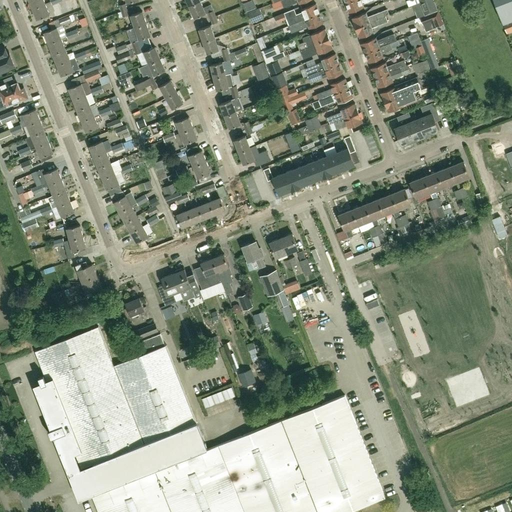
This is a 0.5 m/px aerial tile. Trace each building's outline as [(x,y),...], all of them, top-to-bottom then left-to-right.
[(29,0),(33,9),(46,4),(44,0),(29,0)] [(352,0),(346,3),(350,12),(364,7),(363,4),(368,2),(374,0),(373,0),(352,0)] [(438,10),(433,0),(430,0),(421,3),(425,15),(438,10)] [(511,0),(495,0),(507,32),(511,30),(511,0)] [(201,1),(190,6),(195,18),(206,13),(209,13),(213,24),(218,22),(214,11),(211,4),(204,8),(201,1)] [(286,19),(289,26),(320,14),(316,3),(302,9),(303,12),(296,14),(294,9),(275,17),(277,23),(286,19)] [(46,4),(33,9),(37,20),(50,15),(46,4)] [(417,7),(408,10),(409,15),(419,12),(417,7)] [(264,18),(260,8),(248,13),(252,23),(264,18)] [(388,9),(368,17),(367,12),(353,18),(354,21),(356,28),(386,17),(386,16),(390,15),(388,9)] [(438,10),(425,15),(420,17),(423,25),(434,21),(438,31),(445,28),(438,10)] [(147,23),(143,11),(131,15),(135,27),(147,23)] [(320,14),(289,26),(291,33),(309,26),(310,28),(324,23),(320,14)] [(70,15),(59,19),(62,26),(63,25),(72,22),(70,15)] [(386,17),(356,28),(359,34),(361,37),(375,32),(373,28),(388,22),(386,17)] [(156,22),(158,30),(166,28),(164,21),(156,22)] [(151,36),(147,23),(135,27),(140,40),(151,36)] [(57,27),(44,33),(49,44),(62,38),(67,36),(66,33),(63,25),(62,26),(57,28),(57,27)] [(199,29),(204,41),(215,37),(211,25),(199,29)] [(305,38),(306,41),(298,45),(300,49),(330,39),(327,32),(325,28),(312,34),(312,35),(305,38)] [(159,37),(162,48),(172,45),(169,34),(159,37)] [(376,38),(362,43),(366,53),(380,48),(391,44),(391,43),(397,41),(394,34),(377,40),(376,38)] [(255,44),(260,42),(258,35),(252,37),(255,44)] [(215,37),(204,41),(208,54),(219,50),(215,37)] [(62,38),(49,44),(53,54),(66,49),(62,38)] [(427,56),(434,53),(428,38),(421,41),(423,45),(427,56)] [(319,52),(319,54),(333,48),(332,45),(332,44),(330,39),(300,49),(296,51),(296,52),(298,57),(302,55),(303,58),(319,52)] [(380,48),(366,53),(370,62),(384,57),(383,54),(387,52),(387,51),(392,49),(392,47),(398,45),(397,41),(391,43),(391,44),(380,48)] [(132,43),(127,45),(126,44),(117,47),(119,54),(129,50),(135,49),(132,43)] [(5,45),(0,46),(0,72),(15,66),(9,52),(7,52),(5,45)] [(412,45),(401,50),(403,55),(415,51),(412,45)] [(420,59),(427,56),(423,45),(416,48),(420,59)] [(96,50),(95,47),(75,55),(76,58),(96,50)] [(144,66),(161,59),(155,47),(144,52),(144,51),(137,54),(142,66),(144,66)] [(246,47),(235,52),(229,54),(223,56),(225,61),(231,59),(231,60),(237,58),(248,54),(246,47)] [(267,63),(286,56),(284,51),(273,55),(270,47),(262,51),(267,63)] [(66,49),(53,54),(57,65),(70,60),(66,49)] [(129,50),(129,51),(116,56),(119,63),(132,58),(131,56),(137,54),(135,49),(129,50)] [(96,50),(76,58),(77,61),(97,53),(96,50)] [(309,76),(340,64),(336,53),(322,59),(323,62),(306,68),(309,76)] [(144,66),(140,68),(144,77),(148,75),(149,78),(153,76),(155,75),(165,71),(166,70),(161,59),(144,66)] [(418,63),(421,72),(430,69),(427,59),(418,63)] [(70,60),(57,65),(62,76),(75,71),(70,60)] [(100,60),(91,63),(82,67),(84,74),(103,67),(100,60)] [(211,65),(214,77),(226,75),(231,73),(233,73),(231,60),(211,65)] [(267,65),(271,74),(282,70),(278,60),(267,65)] [(402,61),(392,65),(387,67),(386,62),(372,68),(376,78),(400,68),(404,66),(405,66),(407,65),(405,60),(402,61)] [(449,63),(452,69),(460,66),(457,60),(449,63)] [(253,66),(258,81),(269,77),(264,62),(253,66)] [(311,82),(324,78),(328,76),(329,78),(344,73),(340,64),(309,76),(311,82)] [(400,68),(376,78),(379,87),(393,81),(392,79),(403,75),(402,73),(400,68)] [(87,81),(82,84),(69,89),(73,100),(86,95),(92,92),(103,88),(102,86),(91,90),(88,82),(101,77),(99,69),(85,75),(87,81)] [(287,83),(283,72),(271,77),(276,88),(287,83)] [(226,75),(214,77),(217,90),(229,87),(232,87),(234,86),(231,73),(226,75)] [(0,108),(7,105),(27,97),(24,88),(20,89),(18,83),(15,84),(12,76),(0,81),(0,108)] [(150,84),(155,82),(153,76),(148,79),(143,81),(134,85),(136,90),(150,84)] [(124,79),(128,90),(134,87),(130,77),(124,79)] [(324,98),(350,88),(346,78),(332,84),(333,88),(313,96),(315,101),(319,100),(324,98)] [(382,93),(385,103),(414,91),(422,88),(418,78),(396,87),(382,93)] [(171,80),(160,86),(167,98),(177,91),(171,80)] [(437,83),(439,88),(447,85),(445,80),(437,83)] [(153,90),(158,87),(156,82),(155,82),(150,84),(153,90)] [(287,85),(276,89),(280,97),(281,100),(290,97),(298,93),(296,88),(289,90),(287,85)] [(324,98),(319,100),(322,107),(333,102),(338,100),(339,103),(353,97),(350,88),(324,98)] [(441,89),(439,90),(424,96),(427,103),(442,97),(444,96),(441,89)] [(177,91),(167,98),(173,109),(184,103),(177,91)] [(414,91),(385,103),(389,112),(403,106),(411,103),(418,100),(417,97),(414,91)] [(86,95),(73,100),(78,111),(90,105),(86,95)] [(291,97),(283,101),(288,112),(294,110),(291,104),(300,100),(297,95),(291,97)] [(235,98),(221,104),(225,116),(237,112),(244,109),(239,98),(235,98)] [(439,102),(443,115),(450,113),(446,100),(439,102)] [(330,124),(359,112),(355,103),(341,109),(343,112),(328,117),(330,124)] [(433,133),(439,130),(436,121),(440,119),(434,103),(422,107),(426,116),(420,119),(427,137),(433,134),(433,133)] [(90,105),(78,111),(82,121),(95,116),(90,105)] [(113,113),(112,112),(110,107),(99,111),(102,117),(113,113)] [(0,136),(23,128),(22,127),(28,125),(41,120),(36,109),(19,116),(21,121),(20,122),(21,125),(0,133),(0,136)] [(17,118),(15,111),(0,116),(0,118),(2,124),(17,118)] [(237,112),(225,116),(230,128),(241,124),(237,112)] [(332,131),(337,129),(337,130),(348,125),(349,128),(363,122),(359,112),(330,124),(332,131)] [(409,113),(398,117),(399,121),(411,117),(409,113)] [(317,115),(305,120),(310,132),(319,128),(321,134),(323,133),(331,130),(328,122),(321,125),(317,115)] [(95,116),(82,121),(86,132),(99,127),(95,116)] [(181,133),(194,128),(189,117),(177,122),(181,133)] [(107,124),(108,124),(110,130),(123,125),(121,118),(107,124)] [(427,137),(420,119),(408,123),(415,140),(417,139),(418,141),(423,138),(423,137),(427,135),(427,137)] [(41,120),(28,125),(32,136),(45,131),(41,120)] [(263,122),(251,127),(249,121),(244,123),(248,134),(253,132),(253,131),(265,127),(263,122)] [(410,142),(415,140),(408,123),(395,128),(402,145),(404,144),(405,146),(411,143),(410,142)] [(127,125),(115,129),(118,136),(123,134),(125,138),(131,136),(127,125)] [(0,139),(12,134),(13,135),(24,130),(23,128),(0,136),(0,139)] [(181,133),(175,135),(164,139),(165,142),(176,138),(179,145),(185,143),(185,144),(198,139),(194,128),(181,133)] [(294,130),(286,133),(293,151),(301,148),(294,130)] [(340,130),(328,135),(330,142),(342,137),(340,130)] [(45,131),(32,136),(37,147),(49,142),(45,131)] [(246,136),(235,140),(239,152),(251,148),(246,136)] [(131,140),(124,143),(126,149),(134,145),(131,140)] [(90,146),(94,157),(107,152),(102,141),(90,146)] [(49,142),(37,147),(41,158),(42,161),(53,157),(51,154),(54,153),(49,142)] [(122,142),(111,147),(114,153),(125,148),(122,142)] [(251,148),(239,152),(244,164),(255,160),(257,166),(271,161),(267,150),(259,153),(256,145),(251,148)] [(350,153),(349,149),(348,148),(337,152),(344,169),(355,165),(350,153)] [(194,166),(207,161),(202,150),(189,155),(194,166)] [(94,157),(98,168),(111,163),(107,152),(94,157)] [(333,173),(344,169),(337,152),(327,156),(333,173)] [(327,156),(316,161),(323,178),(333,173),(327,156)] [(23,171),(33,167),(31,161),(21,164),(23,171)] [(207,161),(194,166),(198,177),(211,172),(207,161)] [(316,161),(305,165),(312,182),(323,178),(316,161)] [(464,161),(450,167),(457,182),(470,177),(464,161)] [(98,168),(103,179),(116,173),(115,173),(111,163),(98,168)] [(312,182),(305,165),(295,169),(301,186),(312,182)] [(116,173),(103,179),(107,190),(120,184),(126,182),(122,174),(133,170),(132,167),(121,171),(115,173),(116,173)] [(450,167),(437,172),(443,187),(457,182),(450,167)] [(49,185),(50,185),(62,180),(58,168),(45,174),(45,172),(43,169),(37,172),(42,184),(32,189),(30,183),(16,189),(18,195),(23,193),(23,195),(44,187),(49,185)] [(301,186),(295,169),(284,173),(291,190),(301,186)] [(437,172),(424,177),(430,193),(443,187),(437,172)] [(284,173),(273,177),(273,178),(274,179),(280,194),(291,190),(284,173)] [(416,196),(413,197),(416,205),(420,203),(418,198),(430,193),(424,177),(411,182),(416,196)] [(67,190),(62,180),(50,185),(54,195),(67,190)] [(150,180),(149,181),(144,183),(147,190),(153,188),(150,180)] [(37,187),(32,189),(34,195),(45,190),(44,187),(43,184),(42,185),(37,187)] [(212,201),(209,192),(217,189),(215,184),(204,188),(206,193),(209,202),(210,202),(215,215),(226,210),(221,198),(212,201)] [(220,198),(227,195),(223,186),(217,188),(220,198)] [(459,189),(463,198),(468,196),(465,187),(459,189)] [(416,205),(413,197),(409,198),(405,189),(392,194),(398,210),(412,204),(414,210),(417,208),(416,205)] [(458,200),(463,198),(459,189),(454,191),(458,200)] [(56,201),(58,206),(71,201),(67,190),(54,195),(48,198),(50,203),(56,201)] [(177,199),(179,204),(185,202),(183,196),(182,196),(180,191),(165,197),(167,203),(177,199)] [(114,202),(120,213),(132,206),(132,205),(137,203),(148,197),(146,194),(136,200),(132,192),(126,195),(114,202)] [(482,192),(476,194),(482,209),(488,207),(482,192)] [(401,237),(408,234),(401,216),(398,210),(392,194),(379,199),(385,215),(393,212),(396,218),(399,227),(397,227),(401,237)] [(149,199),(148,197),(137,203),(139,205),(149,199)] [(442,206),(439,197),(433,199),(441,219),(447,217),(443,206),(442,206)] [(379,199),(366,204),(372,220),(375,227),(378,235),(382,244),(388,242),(384,233),(383,233),(380,225),(377,218),(385,215),(379,199)] [(435,221),(441,219),(433,199),(428,201),(431,210),(430,210),(434,221),(429,222),(431,225),(436,223),(435,221)] [(75,212),(71,201),(58,206),(63,217),(75,212)] [(210,202),(209,202),(199,206),(204,219),(215,215),(210,202)] [(372,220),(366,204),(353,209),(359,225),(372,220)] [(53,208),(51,205),(21,217),(22,221),(53,208)] [(120,213),(126,223),(138,216),(132,206),(120,213)] [(156,206),(147,211),(151,217),(159,212),(156,206)] [(204,219),(199,206),(188,210),(193,223),(204,219)] [(53,208),(22,221),(23,223),(54,211),(53,208)] [(353,209),(339,215),(346,230),(349,238),(354,236),(351,228),(359,225),(353,209)] [(193,223),(188,210),(177,215),(182,227),(193,223)] [(157,214),(147,220),(149,223),(159,217),(158,216),(157,214)] [(401,216),(408,234),(415,231),(412,222),(410,222),(406,214),(401,216)] [(473,222),(470,215),(458,220),(461,227),(473,222)] [(126,223),(131,233),(143,226),(138,216),(126,223)] [(501,216),(492,220),(499,238),(508,235),(501,216)] [(159,217),(149,223),(150,225),(155,223),(160,220),(159,217)] [(32,233),(44,226),(41,220),(29,227),(32,233)] [(70,240),(84,237),(81,225),(67,228),(70,240)] [(143,226),(131,233),(137,243),(149,236),(143,226)] [(378,235),(375,227),(370,229),(373,237),(378,235)] [(293,233),(281,238),(287,254),(299,249),(293,233)] [(70,240),(64,242),(53,245),(54,248),(65,245),(69,259),(75,257),(74,251),(87,248),(84,237),(70,240)] [(281,238),(270,242),(276,258),(287,254),(281,238)] [(256,258),(259,267),(259,268),(266,266),(262,256),(264,255),(261,247),(259,248),(256,241),(243,246),(249,261),(256,258)] [(224,253),(212,258),(221,282),(222,284),(223,284),(227,294),(233,291),(230,282),(233,281),(231,275),(233,274),(230,267),(224,253)] [(289,259),(292,267),(298,264),(295,256),(289,259)] [(221,282),(212,258),(201,263),(206,275),(199,278),(203,289),(221,282)] [(307,258),(301,260),(300,261),(306,276),(313,273),(307,258)] [(83,281),(97,276),(93,264),(88,266),(87,262),(76,266),(78,270),(83,281)] [(186,272),(185,269),(183,270),(183,269),(182,268),(175,271),(175,272),(175,273),(173,274),(180,291),(184,301),(195,297),(196,298),(203,295),(201,292),(193,270),(186,272)] [(261,276),(269,296),(275,293),(287,322),(295,319),(291,310),(286,297),(284,290),(277,271),(277,270),(261,276)] [(180,291),(173,274),(162,278),(167,291),(161,293),(166,306),(177,301),(174,294),(180,291)] [(97,276),(83,281),(87,293),(88,293),(89,297),(99,293),(97,289),(102,287),(97,276)] [(297,280),(290,282),(293,291),(300,288),(297,280)] [(238,297),(244,310),(253,306),(248,293),(238,297)] [(140,298),(126,304),(131,316),(142,312),(145,319),(150,316),(147,306),(144,307),(140,298)] [(176,317),(174,312),(172,306),(167,308),(170,314),(171,318),(176,317)] [(99,511),(350,511),(386,498),(345,395),(208,449),(197,422),(196,422),(161,334),(141,341),(146,353),(114,365),(99,326),(36,351),(45,374),(39,377),(41,382),(34,385),(51,429),(49,430),(52,438),(54,437),(79,500),(92,495),(99,511)] [(147,327),(134,332),(137,340),(150,335),(147,327)] [(254,343),(247,346),(253,360),(256,358),(255,354),(257,353),(254,343)] [(252,368),(239,373),(244,385),(256,380),(252,368)] [(272,369),(258,373),(261,382),(262,383),(266,382),(266,381),(270,379),(269,377),(274,376),(272,369)] [(506,511),(503,503),(496,506),(497,511),(506,511)]
